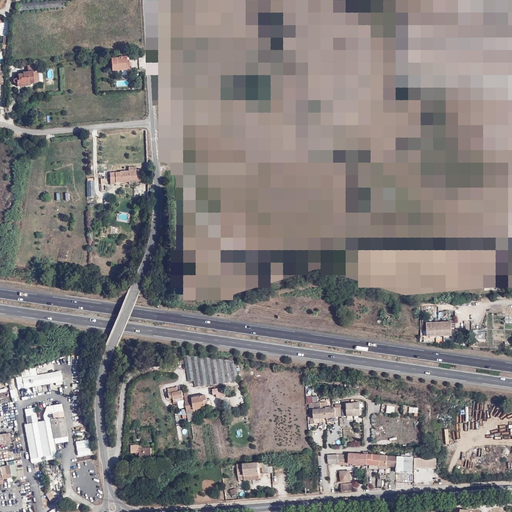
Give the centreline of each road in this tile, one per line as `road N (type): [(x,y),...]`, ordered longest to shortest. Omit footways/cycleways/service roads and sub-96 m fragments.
road 1 (motorway): [(0,308),(511,382)]
road 2 (motorway): [(511,367),(0,293)]
road 3 (unclassified): [(112,511),(98,396),(151,241),(153,122)]
road 4 (secondary): [(191,511),(448,491)]
road 5 (track): [(300,209),(287,126),(293,32)]
road 6 (residential): [(153,122),(30,131),(0,122)]
road 7 (unclassified): [(153,122),(145,0)]
